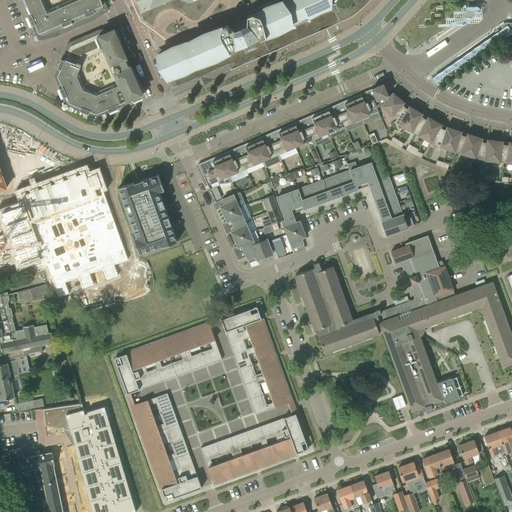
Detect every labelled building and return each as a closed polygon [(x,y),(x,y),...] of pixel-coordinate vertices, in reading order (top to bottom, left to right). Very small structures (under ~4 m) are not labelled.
[(24,0),(41,36),(54,33),(92,17),(104,9),(100,0),(24,0)] [(243,20),(232,25),(230,27),(227,24),(157,55),(174,94),(340,22),(333,7),(326,9),(324,0),(283,0),(247,16),(246,20),(243,20)] [(502,25),(502,30),(502,31),(504,31),(505,32),(506,32),(507,32),(508,32),(510,31),(511,31),(511,30),(511,25),(510,24),(508,24),(507,24),(506,24),(505,24),(504,24),(503,25),(502,25)] [(99,33),(70,46),(66,56),(65,55),(62,64),(58,76),(69,102),(96,113),(141,94),(113,30),(99,33)] [(394,121),(394,122),(406,105),(392,93),(389,97),(387,95),(383,84),(371,89),(376,100),(380,98),(384,102),(381,106),(392,116),(393,114),(397,118),(394,121)] [(361,94),(352,97),(361,118),(369,114),(369,116),(378,112),(373,100),(367,102),(364,103),(361,94)] [(345,112),(340,114),(345,127),(353,123),(353,121),(361,118),(352,97),(343,101),(347,110),(345,111),(345,112)] [(394,122),(405,128),(415,110),(406,105),(394,122)] [(327,108),(319,112),(328,132),(336,129),(336,130),(345,127),(340,114),(334,117),(334,116),(331,117),(327,108)] [(405,128),(415,133),(425,115),(415,110),(405,128)] [(312,126),(306,129),(312,141),(320,137),(320,136),(328,132),(319,112),(310,116),(314,125),(312,126)] [(415,133),(424,139),(434,121),(425,115),(415,133)] [(424,139),(435,145),(443,126),(434,121),(424,139)] [(294,122),(286,126),(295,147),(303,143),(303,145),(312,141),(306,129),(301,131),(301,130),(298,131),(294,122)] [(279,141),(273,143),(279,155),(287,151),(287,150),(295,147),(286,126),(277,130),(281,139),(279,140),(279,141)] [(435,145),(447,149),(453,129),(443,126),(435,145)] [(447,149),(458,152),(464,133),(453,129),(447,149)] [(458,152),(468,156),(474,136),(464,133),(458,152)] [(468,156),(480,159),(484,139),(474,136),(468,156)] [(261,137),(253,140),(262,161),(270,157),(270,159),(279,155),(273,143),(268,145),(265,146),(261,137)] [(480,159),(492,161),(495,140),(484,139),(480,159)] [(246,155),(240,157),(246,169),(254,166),(254,164),(262,161),(253,140),(244,144),(248,153),(246,154),(246,155)] [(492,161),(503,162),(505,142),(495,140),(492,161)] [(503,162),(511,163),(511,142),(505,142),(503,162)] [(415,155),(417,151),(418,149),(409,144),(405,150),(409,152),(415,155)] [(228,151),(220,155),(229,175),(237,172),(237,173),(246,169),(240,157),(235,160),(235,159),(232,160),(228,151)] [(229,175),(220,155),(211,158),(215,168),(213,169),(207,172),(209,176),(206,177),(210,185),(221,180),(221,179),(229,175)] [(350,170),(347,171),(354,191),(369,185),(378,182),(377,182),(370,163),(356,168),(354,162),(348,165),(350,170)] [(20,204),(0,211),(0,212),(14,251),(19,263),(27,260),(30,270),(46,266),(57,296),(68,292),(64,282),(76,277),(80,288),(91,284),(87,273),(100,268),(104,279),(115,275),(111,264),(125,259),(107,210),(109,209),(95,170),(85,174),(83,168),(18,192),(25,209),(22,210),(20,204)] [(347,171),(335,176),(342,195),(354,191),(347,171)] [(404,173),(397,175),(400,181),(406,178),(404,173)] [(134,182),(118,188),(136,237),(133,238),(139,254),(161,246),(161,247),(177,241),(159,192),(164,190),(158,174),(134,183),(134,182)] [(329,190),(327,191),(331,199),(342,195),(335,176),(325,179),(329,190)] [(393,190),(389,178),(388,178),(377,182),(378,182),(369,185),(374,197),(393,190)] [(322,180),(312,184),(319,204),(331,199),(327,191),(326,191),(322,180)] [(312,184),(300,188),(307,208),(319,204),(312,184)] [(307,208),(300,188),(277,197),(285,220),(293,217),(292,213),(307,208)] [(397,203),(393,190),(374,197),(378,210),(397,203)] [(224,205),(220,206),(223,214),(239,207),(245,205),(241,197),(235,200),(233,195),(222,199),(224,205)] [(263,199),(267,212),(277,208),(273,195),(263,199)] [(410,198),(405,200),(407,207),(413,204),(410,198)] [(402,215),(397,203),(378,210),(382,222),(402,215)] [(231,220),(233,225),(244,220),(239,207),(223,214),(227,222),(231,220)] [(277,208),(267,212),(272,224),(271,225),(282,221),(277,208)] [(402,215),(382,222),(381,222),(386,235),(407,228),(407,227),(413,225),(410,218),(405,220),(403,215),(402,215)] [(282,221),(287,234),(302,229),(299,221),(295,222),(293,217),(285,220),(282,221)] [(231,232),(234,239),(249,233),(244,220),(233,225),(235,230),(231,232)] [(302,229),(287,234),(291,248),(303,243),(301,238),(305,237),(302,229)] [(242,245),(244,250),(254,245),(254,244),(254,243),(249,233),(234,239),(237,247),(242,245)] [(395,306),(399,315),(454,296),(444,266),(443,266),(441,261),(437,262),(427,235),(405,243),(406,246),(390,251),(395,263),(400,261),(411,277),(409,277),(412,284),(414,284),(415,300),(410,302),(409,301),(395,306)] [(254,245),(244,250),(248,259),(255,256),(257,260),(272,254),(267,239),(254,243),(254,244),(254,245)] [(345,301),(339,286),(335,274),(332,266),(321,270),(318,262),(313,264),(314,268),(294,275),(317,336),(318,335),(324,353),(379,333),(377,328),(381,327),(400,320),(399,315),(395,306),(380,311),(379,309),(374,310),(375,312),(352,320),(349,313),(345,301)] [(429,325),(480,307),(502,367),(511,364),(511,366),(511,336),(492,282),(454,296),(399,315),(400,320),(381,327),(404,392),(408,403),(410,409),(411,411),(417,409),(429,405),(442,400),(447,402),(456,399),(459,392),(457,388),(455,381),(452,380),(449,378),(436,383),(420,337),(419,336),(422,335),(424,329),(424,327),(429,325)] [(50,296),(46,284),(17,292),(21,304),(50,296)] [(0,316),(12,313),(10,308),(9,308),(7,302),(9,299),(7,295),(7,292),(0,293),(0,316)] [(221,319),(231,347),(244,343),(240,331),(263,323),(258,311),(251,314),(249,309),(221,319)] [(12,313),(0,316),(0,336),(2,336),(3,342),(0,342),(0,346),(1,354),(5,353),(23,349),(42,345),(45,345),(53,343),(51,333),(48,333),(46,325),(33,327),(33,325),(31,326),(31,325),(25,326),(25,327),(22,327),(23,329),(15,331),(11,317),(13,316),(12,313)] [(263,323),(240,331),(244,343),(231,347),(233,354),(262,344),(269,341),(263,323)] [(201,352),(206,365),(222,360),(209,324),(193,329),(199,346),(210,343),(212,348),(201,352)] [(206,365),(201,352),(191,356),(189,350),(199,346),(193,329),(178,335),(181,343),(191,371),(206,365)] [(191,371),(181,343),(178,335),(164,340),(170,357),(180,353),(182,359),(172,363),(176,376),(191,371)] [(170,357),(164,340),(149,345),(162,381),(176,376),(172,363),(161,367),(159,361),(170,357)] [(269,341),(262,344),(233,354),(239,369),(252,364),(248,354),(254,352),(258,362),(275,356),(269,341)] [(23,349),(5,353),(7,360),(17,357),(44,352),(42,345),(23,349)] [(130,352),(139,375),(150,371),(154,384),(162,381),(149,345),(130,352)] [(123,360),(115,363),(127,394),(154,384),(150,371),(139,375),(130,352),(121,355),(123,360)] [(239,369),(244,384),(280,371),(275,356),(258,362),(262,372),(256,375),(252,364),(239,369)] [(0,378),(17,375),(19,375),(17,367),(18,367),(17,361),(0,364),(0,378)] [(280,371),(244,384),(249,399),(262,394),(259,384),(265,382),(269,392),(285,386),(280,371)] [(19,375),(17,375),(0,378),(0,400),(15,397),(11,381),(20,379),(19,375)] [(262,394),(249,399),(255,414),(291,401),(285,386),(269,392),(272,402),(266,405),(262,394)] [(131,406),(137,421),(153,415),(149,405),(155,403),(159,413),(172,408),(167,393),(131,406)] [(33,400),(15,404),(17,412),(25,410),(34,408),(44,406),(42,398),(33,400)] [(82,404),(42,409),(44,426),(70,431),(92,511),(135,511),(104,406),(86,411),(87,413),(84,413),(82,404)] [(160,430),(178,423),(172,408),(159,413),(163,423),(157,425),(153,415),(137,421),(142,436),(160,430)] [(295,413),(267,423),(272,436),(283,432),(291,455),(304,451),(301,443),(305,442),(295,413)] [(178,423),(160,430),(142,436),(147,451),(163,445),(159,435),(166,432),(170,443),(183,438),(178,423)] [(267,423),(260,426),(273,462),(291,455),(283,432),(272,436),(267,423)] [(263,447),(252,451),(258,467),(273,462),(260,426),(245,431),(250,444),(260,441),(263,447)] [(511,432),(510,427),(497,431),(504,451),(505,454),(511,452),(511,432)] [(240,448),(250,444),(245,431),(231,437),(243,473),(258,467),(252,451),(242,455),(240,448)] [(504,451),(497,431),(484,436),(491,456),(504,451)] [(223,462),(227,473),(229,478),(243,473),(231,437),(216,442),(220,455),(230,452),(233,458),(223,462)] [(167,455),(163,445),(147,451),(153,466),(189,453),(183,438),(170,443),(174,453),(167,455)] [(458,445),(462,455),(463,458),(464,458),(466,465),(472,463),(470,456),(478,453),(474,440),(458,445)] [(227,473),(223,462),(212,465),(210,459),(220,455),(216,442),(200,448),(213,483),(229,478),(227,473)] [(62,511),(53,466),(54,465),(52,452),(37,455),(24,458),(22,448),(9,451),(11,461),(4,462),(7,475),(40,468),(48,511),(62,511)] [(449,449),(436,454),(442,471),(455,466),(449,449)] [(153,466),(159,484),(182,476),(178,465),(191,460),(189,453),(153,466)] [(442,471),(436,454),(422,459),(429,476),(442,471)] [(159,484),(164,496),(171,494),(173,498),(201,488),(191,460),(178,465),(182,476),(159,484)] [(419,465),(415,467),(413,462),(397,468),(401,477),(402,481),(403,480),(404,480),(406,485),(423,479),(419,465)] [(462,469),(468,482),(479,478),(474,466),(462,469)] [(489,467),(482,469),(484,476),(491,473),(489,467)] [(377,483),(372,485),(376,497),(389,493),(388,491),(394,488),(391,480),(388,471),(375,476),(377,483)] [(511,499),(503,476),(494,479),(504,506),(511,502),(511,499)] [(425,482),(431,501),(439,498),(435,489),(440,487),(437,478),(425,482)] [(474,502),(465,479),(456,482),(464,505),(474,502)] [(363,480),(350,485),(355,497),(359,495),(362,504),(363,503),(371,501),(363,480)] [(355,497),(350,485),(337,489),(343,507),(350,505),(351,506),(357,504),(355,497)] [(392,494),(398,511),(408,508),(403,495),(401,490),(392,494)] [(416,511),(419,511),(412,492),(403,495),(408,508),(409,511),(416,511)] [(318,511),(319,511),(326,509),(327,511),(333,511),(327,493),(314,498),(318,511),(314,511),(318,511)] [(306,511),(302,502),(289,507),(291,511),(306,511)] [(368,506),(370,511),(380,511),(377,502),(368,506)]
